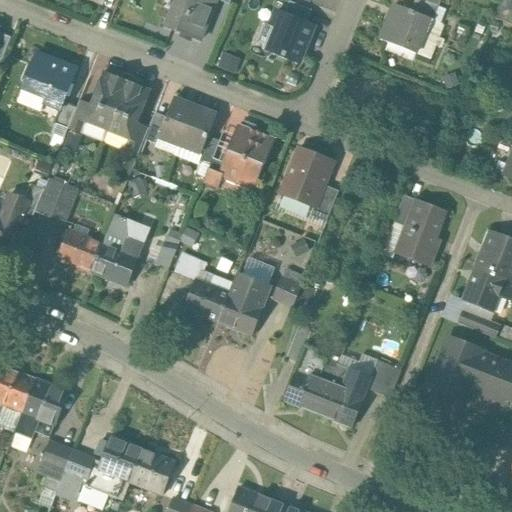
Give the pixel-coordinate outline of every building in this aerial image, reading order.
[(178,0),(168,26),(201,40),(216,0),(178,0)] [(439,7),(423,0),(417,0),(413,11),(430,19),(430,21),(433,22),(439,7)] [(511,0),(500,0),(494,17),(511,24),(511,10),(510,9),(511,2),(511,0)] [(312,10),(291,2),(286,15),(307,23),(312,10)] [(413,11),(396,4),(381,40),(416,54),(430,21),(430,19),(413,11)] [(286,15),(278,12),(273,26),(279,29),(270,52),(299,63),(314,26),(307,23),(286,15)] [(12,36),(0,30),(0,56),(3,58),(12,36)] [(222,52),(218,66),(236,72),(240,58),(222,52)] [(77,70),(37,54),(23,88),(24,88),(46,98),(44,103),(60,110),(61,110),(64,104),(77,70)] [(91,105),(84,122),(86,123),(108,132),(128,82),(104,72),(91,105)] [(151,91),(128,82),(108,132),(129,140),(131,141),(138,124),(151,91)] [(46,98),(24,88),(19,101),(41,111),(44,103),(46,98)] [(77,109),(76,109),(77,109),(69,129),(68,129),(81,134),(86,123),(84,122),(91,105),(80,101),(77,109)] [(195,109),(175,101),(167,122),(161,138),(180,146),(195,109)] [(77,109),(64,104),(61,110),(60,110),(55,124),(68,129),(69,129),(68,128),(76,109),(77,109)] [(216,118),(195,109),(180,146),(201,154),(208,137),(216,118)] [(167,122),(154,116),(149,128),(145,140),(158,145),(161,138),(167,122)] [(138,124),(131,141),(129,140),(125,151),(138,156),(145,140),(144,139),(149,128),(138,124)] [(276,139),(238,125),(223,163),(218,177),(222,179),(250,189),(260,164),(265,166),(276,139)] [(219,141),(208,137),(201,154),(198,161),(209,166),(212,159),(219,141)] [(333,163),(299,150),(282,194),(315,207),(324,185),(333,163)] [(209,166),(203,183),(218,189),(222,179),(218,177),(223,163),(212,159),(209,166)] [(64,185),(49,179),(35,212),(52,219),(52,217),(64,185)] [(44,190),(30,185),(24,200),(29,201),(24,213),(33,216),(44,190)] [(64,185),(52,217),(67,223),(79,191),(64,185)] [(324,185),(315,207),(311,216),(327,222),(339,191),(324,185)] [(11,194),(5,209),(23,216),(24,213),(29,201),(24,200),(11,194)] [(404,196),(393,224),(405,228),(416,201),(404,196)] [(447,213),(416,201),(405,228),(395,255),(430,269),(438,248),(434,247),(447,213)] [(1,218),(0,218),(0,246),(9,250),(23,216),(5,209),(1,218)] [(103,244),(70,231),(59,260),(92,273),(103,244)] [(511,241),(490,233),(477,267),(511,280),(511,241)] [(166,237),(155,266),(168,271),(179,242),(166,237)] [(137,258),(103,244),(92,273),(126,286),(137,258)] [(511,280),(477,267),(463,301),(467,302),(464,311),(489,321),(499,296),(511,300),(511,296),(511,280)] [(270,289),(237,276),(230,292),(218,323),(251,336),(270,289)] [(230,292),(196,279),(184,310),(218,323),(230,292)] [(301,288),(282,280),(274,302),(292,309),(301,288)] [(463,301),(453,297),(444,319),(459,324),(464,311),(467,302),(463,301)] [(489,321),(464,311),(459,324),(492,338),(497,324),(489,321)] [(311,333),(298,328),(286,359),(298,364),(305,346),(306,347),(311,333)] [(483,351),(449,338),(429,389),(464,402),(471,387),(504,401),(502,407),(511,410),(511,365),(482,354),(483,351)] [(306,347),(305,346),(298,364),(295,372),(295,373),(284,401),(318,415),(338,365),(316,356),(318,351),(306,347)] [(401,372),(377,362),(371,378),(366,390),(391,399),(401,372)] [(35,380),(0,365),(0,404),(22,413),(35,380)] [(338,365),(318,415),(352,428),(364,399),(363,398),(366,390),(371,378),(338,365)] [(69,393),(35,380),(22,413),(15,433),(32,440),(35,434),(50,440),(69,393)] [(111,438),(101,463),(95,460),(85,486),(123,501),(131,483),(143,450),(111,438)] [(74,452),(49,442),(39,470),(48,473),(63,479),(74,452)] [(176,463),(143,450),(131,483),(163,495),(176,463)] [(95,460),(74,452),(63,479),(58,493),(79,502),(85,486),(95,460)] [(63,479),(48,473),(42,487),(58,493),(63,479)] [(267,511),(272,500),(240,487),(230,511),(267,511)] [(189,511),(192,506),(172,499),(167,511),(189,511)] [(302,511),(272,500),(267,511),(302,511)]
